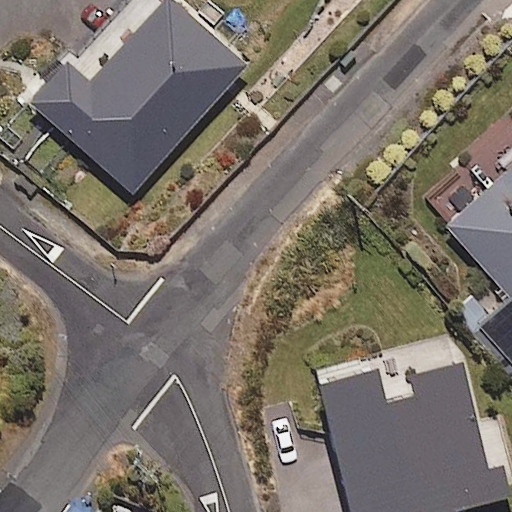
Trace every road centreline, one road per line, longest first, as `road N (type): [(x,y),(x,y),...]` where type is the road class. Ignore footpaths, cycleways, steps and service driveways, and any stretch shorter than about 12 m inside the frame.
road 1 (residential): [(152,344),(471,0)]
road 2 (residential): [(29,511),(152,344)]
road 3 (residential): [(0,223),(152,344)]
road 4 (residential): [(152,344),(197,421),(230,511)]
